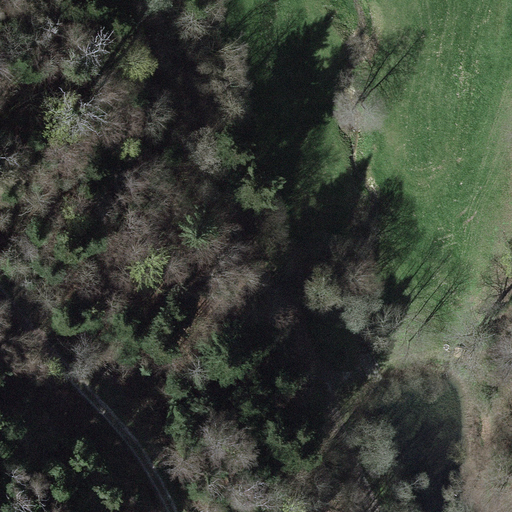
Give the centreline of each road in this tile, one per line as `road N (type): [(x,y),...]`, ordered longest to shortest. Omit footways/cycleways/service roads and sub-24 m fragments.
road 1 (track): [(169,0),(367,511)]
road 2 (track): [(163,511),(151,478),(76,363),(0,293)]
road 3 (track): [(511,471),(504,416),(453,364),(414,363),(317,382)]
